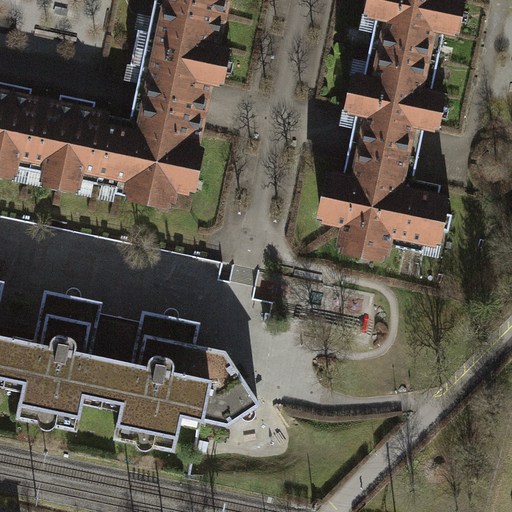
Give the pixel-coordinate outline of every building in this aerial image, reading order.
[(155,0),(155,2),(223,16),(226,0),(155,0)] [(369,0),(367,15),(377,17),(371,47),(439,61),(445,31),(457,34),(460,21),(456,21),(458,10),(462,11),(464,0),(369,0)] [(137,88),(135,96),(203,111),(206,96),(209,82),(222,84),(225,72),(221,72),(223,61),(227,62),(229,49),(217,46),(223,16),(155,2),(149,32),(139,30),(131,65),(141,67),(137,88)] [(432,91),(439,61),(371,47),(364,77),(354,75),(347,110),(357,113),(355,121),(351,142),(419,156),(422,138),(425,127),(437,129),(440,117),(436,116),(438,106),(442,106),(445,94),(432,91)] [(0,173),(14,177),(16,166),(30,169),(45,102),(30,99),(32,89),(0,81),(0,173)] [(59,105),(45,102),(30,169),(45,172),(42,183),(77,190),(80,180),(93,182),(107,115),(94,112),(96,102),(61,94),(59,105)] [(159,202),(161,192),(185,177),(194,179),(201,147),(196,146),(203,111),(135,96),(130,120),(107,115),(93,182),(117,187),(115,193),(159,202)] [(414,179),(419,156),(351,142),(343,177),(331,174),(325,203),(337,206),(334,221),(346,223),(343,235),(359,238),(356,251),(385,257),(388,244),(424,252),(426,240),(439,243),(442,229),(449,230),(452,214),(445,213),(448,198),(439,196),(441,185),(414,179)] [(0,375),(6,377),(14,338),(0,334),(0,295),(3,282),(0,281),(0,375)] [(36,342),(14,338),(6,377),(26,381),(18,417),(76,429),(84,393),(104,397),(120,317),(99,312),(101,302),(46,291),(36,342)] [(181,413),(228,423),(259,403),(225,351),(194,345),(199,323),(144,312),(142,321),(120,317),(104,397),(124,401),(116,437),(174,449),(181,413)]
